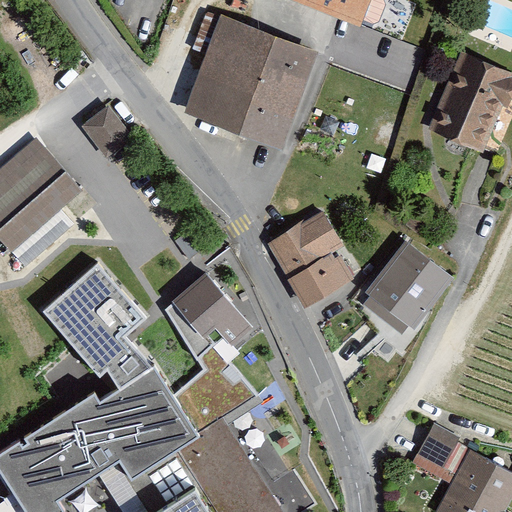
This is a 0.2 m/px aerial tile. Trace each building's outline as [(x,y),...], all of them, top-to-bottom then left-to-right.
[(285,0),(347,24),(356,0),(285,0)] [(212,13),(175,107),(273,146),(311,52),(212,13)] [(511,73),(461,54),(427,130),(476,155),(481,143),(496,150),(511,113),(511,103),(506,102),(511,84),(511,73)] [(101,103),(73,124),(98,156),(126,136),(101,103)] [(0,163),(0,247),(3,252),(76,191),(72,186),(31,138),(0,163)] [(320,213),(263,244),(296,306),(346,280),(330,251),(338,247),(320,213)] [(397,236),(353,291),(403,330),(447,276),(397,236)] [(172,309),(141,334),(166,364),(207,330),(218,343),(241,325),(198,273),(165,300),(172,309)] [(84,389),(0,442),(0,487),(15,511),(43,511),(53,506),(46,495),(87,468),(109,455),(122,476),(191,433),(147,362),(90,398),(84,389)] [(276,511),(217,420),(191,433),(122,476),(109,455),(87,468),(114,511),(276,511)] [(406,464),(434,480),(457,440),(427,426),(406,464)] [(511,478),(463,453),(432,511),(498,511),(511,486),(511,478)]
